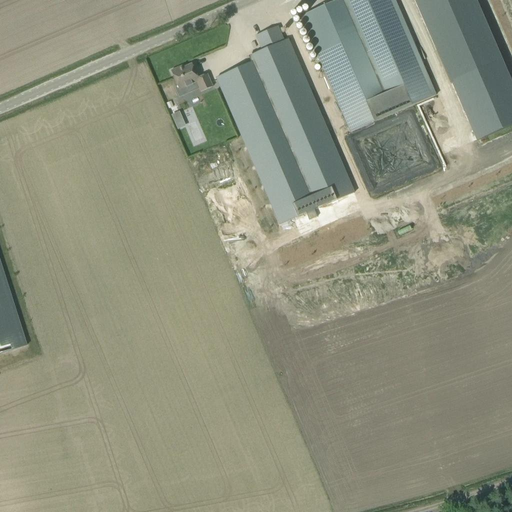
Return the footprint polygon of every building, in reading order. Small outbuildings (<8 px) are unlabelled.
[(76,0),(83,17),(114,5),(112,0),(76,0)] [(435,96),(393,0),(339,0),(300,17),(350,133),(435,96)] [(307,166),(309,165),(326,204),(357,191),(336,144),(332,146),(286,40),(284,41),(277,27),(255,36),(261,49),(258,50),(259,52),(254,54),(257,61),(261,59),(307,166)] [(180,70),(179,68),(171,71),(179,91),(196,84),(200,93),(215,88),(209,74),(198,79),(192,65),(180,70)] [(274,122),(271,123),(246,65),(214,78),(275,220),(307,207),(274,131),(278,129),(274,122)] [(174,130),(183,127),(177,111),(169,114),(174,130)] [(0,354),(26,346),(0,263),(0,354)]
